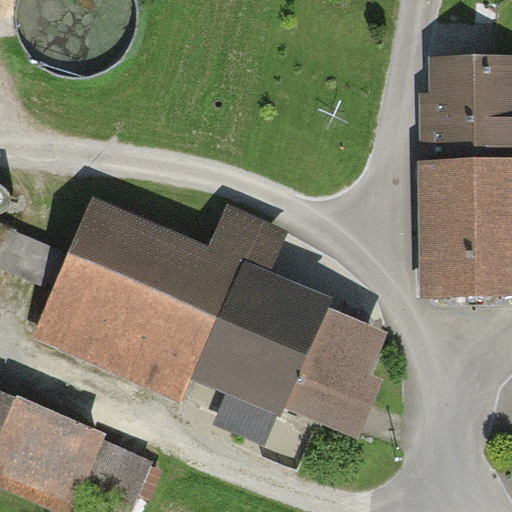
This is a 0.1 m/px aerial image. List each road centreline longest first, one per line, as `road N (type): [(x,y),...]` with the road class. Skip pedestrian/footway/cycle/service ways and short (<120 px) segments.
road 1 (track): [(420,0),(388,275),(449,440),(511,373)]
road 2 (track): [(388,275),(283,211),(203,182),(0,160)]
